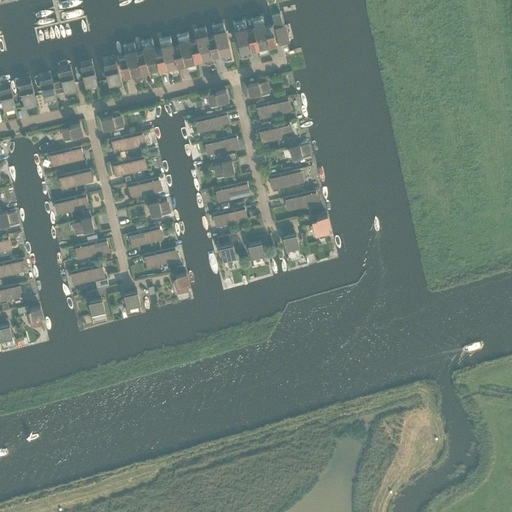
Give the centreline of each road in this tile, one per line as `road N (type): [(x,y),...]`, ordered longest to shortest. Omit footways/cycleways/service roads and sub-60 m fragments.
road 1 (residential): [(127,286),(87,110)]
road 2 (residential): [(267,227),(234,75)]
road 3 (residential): [(87,110),(234,75)]
